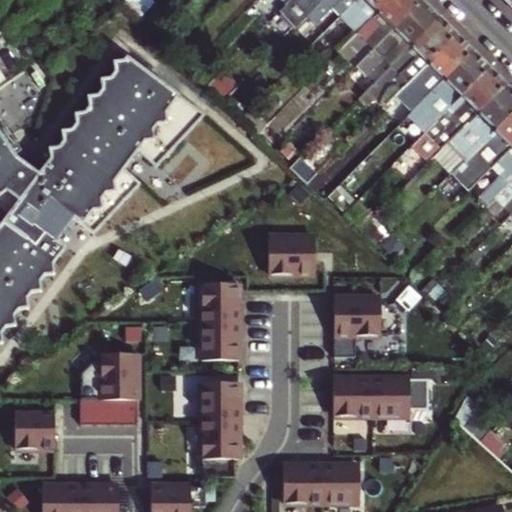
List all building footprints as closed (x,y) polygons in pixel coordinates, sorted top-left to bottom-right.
[(334,10),(342,18),(359,0),(326,0),(325,1),(300,27),(308,36),(334,10)] [(359,0),(342,18),(358,34),(391,0),(359,0)] [(368,44),(374,51),(423,3),(420,0),(391,0),(358,34),(343,49),(353,58),(368,44)] [(384,60),(391,67),(439,19),(423,3),(374,51),(345,80),(354,90),(366,77),(384,60)] [(404,89),(457,37),(439,19),(391,67),(373,85),(366,92),(375,101),(395,81),(404,89)] [(390,103),(406,119),(424,101),(473,53),(457,37),(404,89),(390,103)] [(424,101),(441,118),(490,70),(473,53),(424,101)] [(0,343),(1,344),(0,335),(0,333),(4,328),(14,327),(12,317),(16,312),(26,310),(25,300),(29,295),(39,293),(37,283),(42,278),(51,276),(50,266),(65,246),(56,240),(74,219),(94,234),(141,185),(125,170),(139,152),(157,168),(206,116),(126,55),(122,62),(112,63),(113,73),(109,78),(99,80),(101,90),(97,95),(87,97),(88,106),(84,112),(74,114),(76,123),(71,129),(62,131),(63,140),(59,146),(49,147),(51,157),(40,172),(15,159),(0,135),(0,343)] [(207,86),(216,76),(219,73),(203,57),(191,70),(207,86)] [(366,77),(373,85),(391,67),(384,60),(366,77)] [(429,130),(445,147),(506,86),(490,70),(441,118),(429,130)] [(224,103),(234,94),(216,76),(207,86),(224,103)] [(445,147),(462,164),(511,114),(511,92),(506,86),(445,147)] [(258,134),(266,126),(250,110),(242,119),(258,134)] [(468,191),(491,168),(511,147),(511,114),(462,164),(452,174),(468,191)] [(291,166),(299,158),(283,142),(274,150),(291,166)] [(477,198),(485,206),(511,180),(511,147),(491,168),(499,176),(477,198)] [(511,198),(511,180),(485,206),(494,216),(511,198)] [(272,237),(272,279),(319,279),(319,237),(272,237)] [(237,285),(196,285),(196,362),(237,362),(237,285)] [(379,296),(332,296),(332,338),(379,338),(379,335),(399,335),(399,317),(379,298),(379,296)] [(478,347),(486,354),(504,336),(497,328),(478,347)] [(140,355),(98,355),(98,402),(139,402),(140,355)] [(332,380),(332,422),(371,422),(371,380),(332,380)] [(409,380),(371,380),(371,422),(409,422),(409,380)] [(238,384),(196,384),(196,422),(238,422),(238,384)] [(54,414),(14,414),(14,452),(54,452),(54,414)] [(238,422),(196,422),(196,460),(238,460),(238,422)] [(321,467),(282,467),(282,509),(321,509),(321,467)] [(359,467),(321,467),(321,509),(359,509),(359,467)] [(41,488),(41,511),(79,511),(80,488),(41,488)] [(118,511),(118,488),(80,488),(79,511),(118,511)] [(189,511),(190,488),(150,488),(150,511),(189,511)]
